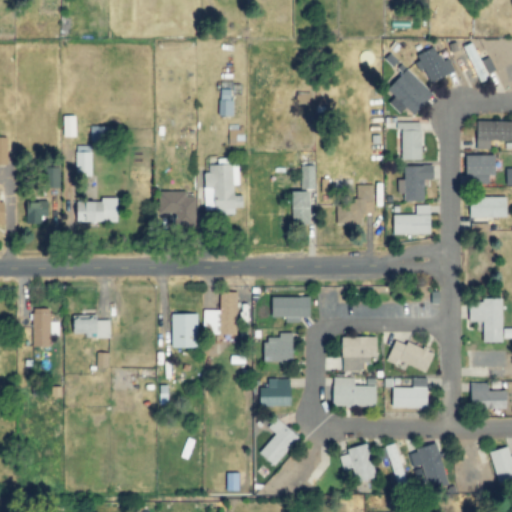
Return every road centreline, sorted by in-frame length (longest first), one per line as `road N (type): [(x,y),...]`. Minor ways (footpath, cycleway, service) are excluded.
road 1 (residential): [(449,429),(511,426),(449,105),(449,429)]
road 2 (residential): [(446,258),(355,268),(0,269)]
road 3 (residential): [(449,429),(328,428),(314,418),(316,339),(333,325),(449,324)]
